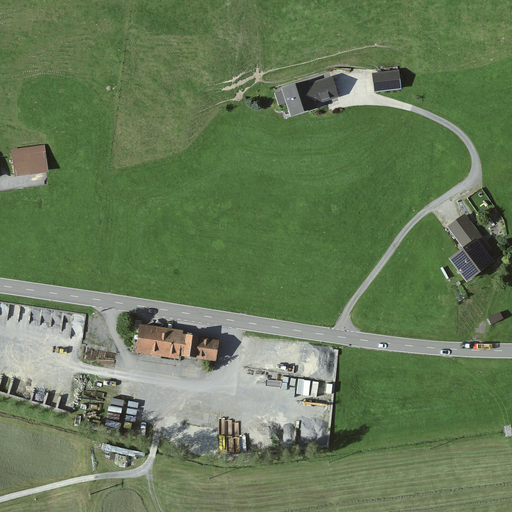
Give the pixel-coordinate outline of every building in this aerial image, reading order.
[(373,73),(375,91),(401,87),(399,69),(373,73)] [(283,90),(274,93),(278,106),(286,103),(290,115),(317,106),(316,104),(339,97),(331,74),(310,81),(309,79),(282,87),(283,90)] [(13,153),(16,174),(45,170),(42,149),(13,153)] [(463,215),(449,225),(465,247),(448,259),(464,282),(502,255),(490,238),(483,243),(463,215)] [(502,314),(491,320),(494,326),(505,321),(502,314)] [(182,329),(138,323),(134,353),(178,359),(179,355),(215,359),(217,340),(181,335),(182,329)] [(85,341),(83,353),(105,356),(107,345),(85,341)] [(192,401),(190,415),(215,419),(219,390),(183,385),(181,399),(192,401)] [(100,436),(98,441),(119,449),(121,443),(100,436)]
